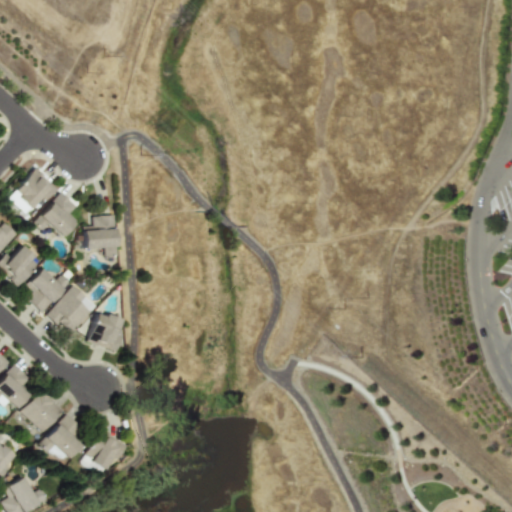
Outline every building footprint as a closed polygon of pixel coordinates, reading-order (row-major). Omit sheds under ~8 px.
[(8,191),(26,208),(37,196),(41,200),(52,188),(30,168),(8,191)] [(71,206),(56,192),(34,215),(57,237),(72,221),(65,213),(71,206)] [(100,248),(100,255),(111,255),(109,215),(88,216),(88,226),(78,226),(80,249),(100,248)] [(0,222),(0,246),(12,234),(0,222)] [(6,257),(1,253),(0,253),(0,274),(13,286),(34,261),(16,245),(6,257)] [(59,290),(36,268),(19,286),(27,293),(22,298),(37,312),(59,290)] [(41,315),(53,325),(55,323),(66,333),(92,306),(69,285),(41,315)] [(116,320),(93,311),(82,342),(111,352),(117,337),(111,334),(116,320)] [(10,408),(24,395),(16,387),(24,379),(10,364),(0,373),(0,399),(1,399),(10,408)] [(38,432),(57,410),(34,389),(15,411),(38,432)] [(63,458),(76,443),(71,439),(79,431),(61,415),(40,437),(63,458)] [(121,446),(104,436),(105,434),(94,428),(75,464),(96,475),(107,455),(113,459),(121,446)] [(0,464),(9,455),(0,446),(0,464)] [(0,498),(0,511),(17,511),(41,501),(35,489),(26,493),(18,477),(0,486),(0,490),(3,497),(0,498)]
